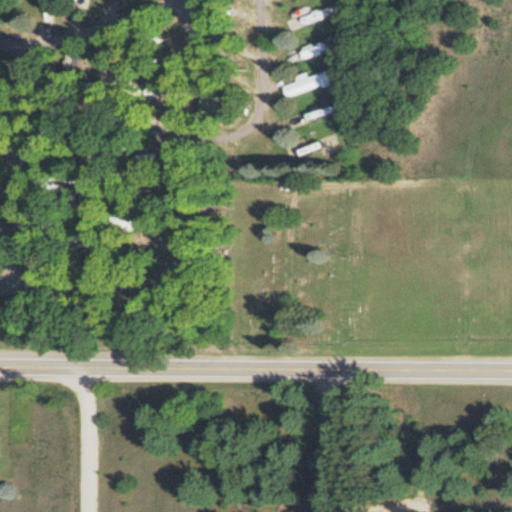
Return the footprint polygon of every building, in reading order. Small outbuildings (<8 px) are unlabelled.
[(58,0),(49,0),(49,22),(58,22),(58,0)] [(341,49),(338,39),(290,52),(293,62),(341,49)] [(337,83),(332,70),(311,78),(309,74),(296,78),(298,83),(285,88),(289,100),(337,83)] [(233,96),(232,120),(202,119),(203,95),(233,96)] [(41,140),(57,146),(59,140),(43,135),(41,140)]
